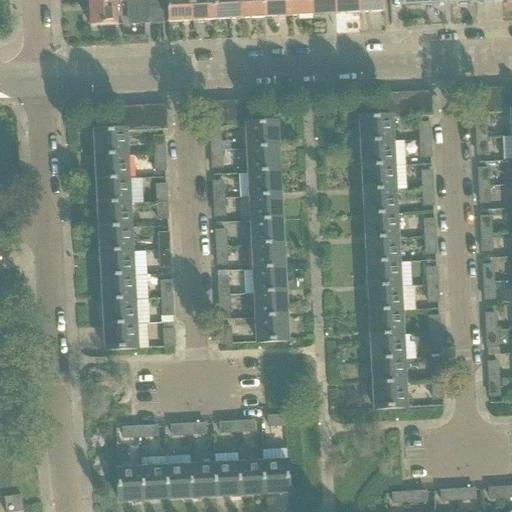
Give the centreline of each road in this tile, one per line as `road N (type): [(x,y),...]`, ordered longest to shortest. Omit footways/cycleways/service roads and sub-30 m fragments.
road 1 (residential): [(465,459),(448,60)]
road 2 (residential): [(195,391),(185,72)]
road 3 (residential): [(48,230),(68,511)]
road 4 (tertiary): [(185,72),(448,60)]
road 5 (residential): [(39,81),(48,230)]
road 6 (tertiary): [(39,81),(185,72)]
